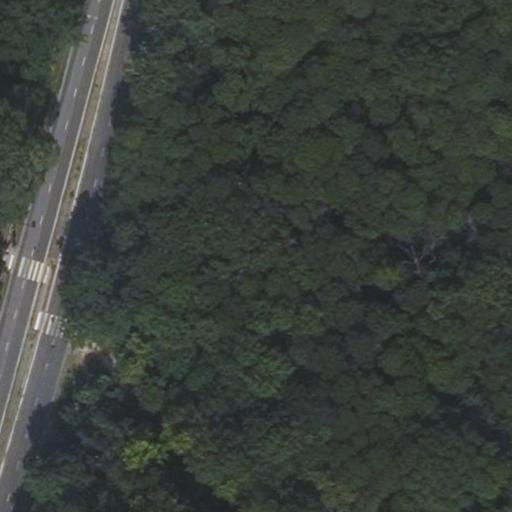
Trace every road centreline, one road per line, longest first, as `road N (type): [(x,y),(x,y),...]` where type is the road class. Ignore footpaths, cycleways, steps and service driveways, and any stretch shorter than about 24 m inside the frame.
road 1 (primary): [(5,511),(141,0)]
road 2 (primary): [(97,0),(0,376)]
road 3 (track): [(247,511),(74,331)]
